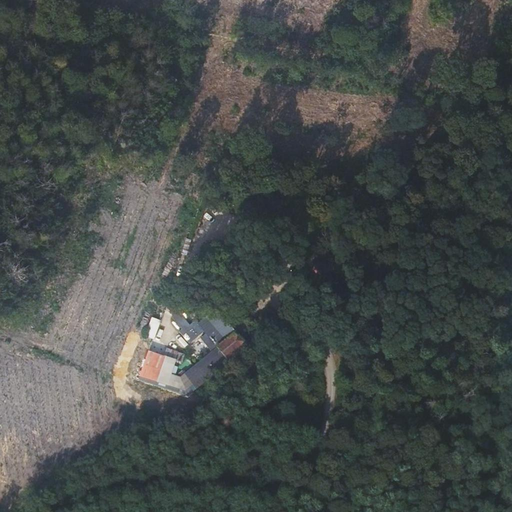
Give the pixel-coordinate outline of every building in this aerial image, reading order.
[(324,284),(333,273),(319,261),(310,272),(324,284)] [(155,320),(165,332),(168,336),(174,331),(172,328),(159,312),(155,320)] [(183,341),(194,355),(195,354),(203,364),(208,360),(211,365),(229,350),(224,344),(214,331),(219,327),(216,324),(211,327),(198,312),(181,326),(178,324),(172,328),(174,331),(168,336),(170,338),(174,335),(178,341),(186,334),(188,337),(183,341)] [(168,336),(165,332),(162,335),(171,346),(178,341),(174,335),(170,338),(168,336)] [(239,342),(234,336),(224,344),(229,350),(239,342)] [(173,388),(166,378),(162,381),(152,379),(157,364),(159,356),(148,352),(146,360),(138,385),(165,394),(170,390),(173,388)] [(182,381),(185,387),(211,365),(208,360),(203,364),(195,354),(194,355),(189,359),(186,356),(183,359),(186,363),(178,369),(186,378),(182,381)] [(167,358),(159,356),(157,364),(164,366),(166,359),(167,358)] [(173,388),(170,390),(174,396),(180,391),(185,387),(182,381),(186,378),(178,369),(176,370),(166,378),(173,388)]
